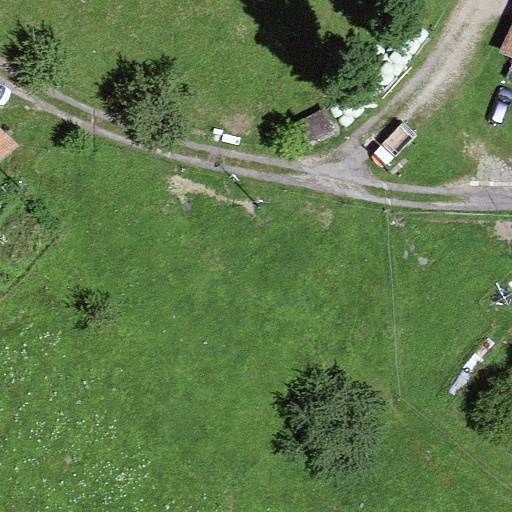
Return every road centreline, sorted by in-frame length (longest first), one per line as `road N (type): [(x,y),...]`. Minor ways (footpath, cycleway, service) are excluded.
road 1 (track): [(0,75),(100,124),(175,148),(375,192),(511,202)]
road 2 (track): [(323,181),(383,134),(447,60),(482,0)]
